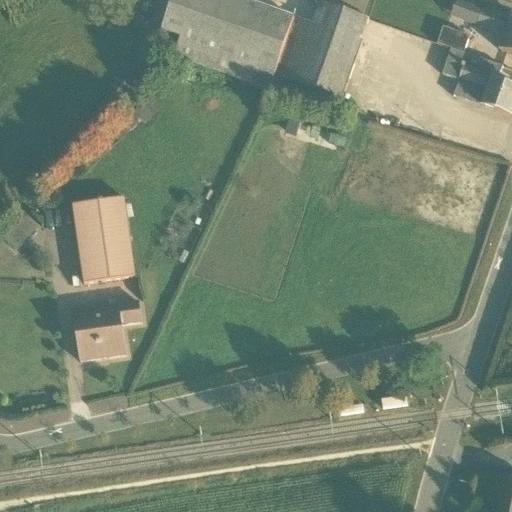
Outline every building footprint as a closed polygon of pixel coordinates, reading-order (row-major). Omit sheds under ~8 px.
[(275,95),(335,117),(369,23),(319,6),(312,26),(237,0),(170,0),(160,33),(181,40),(174,60),(275,95)] [(367,0),(328,0),(327,4),(362,16),(367,0)] [(450,19),(503,37),(498,52),(511,56),(511,21),(456,2),(450,19)] [(469,38),(442,29),(437,45),(463,54),(469,38)] [(511,118),(511,115),(511,90),(505,88),(507,82),(497,79),(501,69),(450,52),(442,76),(459,81),(453,99),(511,118)] [(323,147),(328,130),(291,118),(285,134),(323,147)] [(135,279),(123,199),(71,207),(83,286),(135,279)] [(13,252),(38,230),(26,217),(1,239),(13,252)] [(137,304),(72,313),(79,365),(125,359),(121,329),(140,326),(137,304)] [(511,511),(511,484),(499,481),(491,511),(511,511)]
